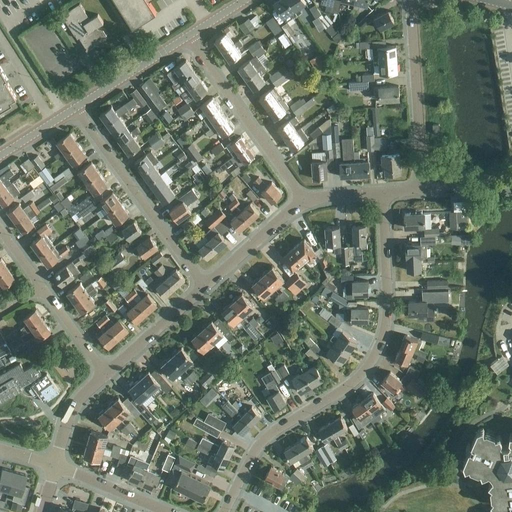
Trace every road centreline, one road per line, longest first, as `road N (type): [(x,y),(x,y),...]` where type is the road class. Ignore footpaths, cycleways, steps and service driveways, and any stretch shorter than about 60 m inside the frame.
road 1 (residential): [(224,511),(261,442),(347,387),(376,352),(386,316),(382,193)]
road 2 (residential): [(203,287),(74,108)]
road 3 (residential): [(302,203),(185,37)]
road 4 (residential): [(422,191),(413,0)]
road 5 (residential): [(103,375),(203,287)]
road 6 (tertiary): [(74,108),(185,37)]
road 7 (residential): [(203,287),(302,203)]
